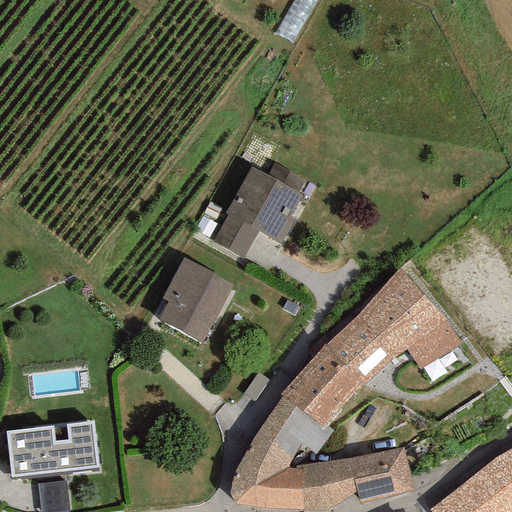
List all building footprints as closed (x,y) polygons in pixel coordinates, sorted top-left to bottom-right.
[(266,176),(297,193),(304,181),(273,163),(266,176)] [(266,176),(251,167),(223,214),(226,216),(211,243),(243,261),(259,233),(280,245),(294,220),(288,217),(301,195),(297,193),(266,176)] [(234,285),(183,258),(161,299),(166,301),(156,321),(201,345),(234,285)] [(407,350),(421,370),(461,344),(445,322),(398,270),(359,315),(325,346),(280,395),(281,397),(322,430),(326,425),(362,386),(407,350)] [(322,430),(281,397),(275,405),(249,445),(235,473),(230,494),(236,504),(265,508),(304,511),(300,470),(296,469),(288,468),(300,444),(315,454),(334,431),(326,425),(322,430)] [(53,426),(5,432),(10,477),(98,467),(93,420),(65,424),(67,440),(55,441),(53,426)] [(356,492),(360,504),(413,491),(402,448),(348,459),(356,492)] [(429,510),(431,511),(511,511),(511,450),(495,459),(429,510)] [(304,511),(327,511),(346,498),(356,492),(348,459),(343,459),(295,466),(296,469),(300,470),(304,511)] [(66,481),(37,485),(40,511),(55,511),(70,510),(66,481)]
